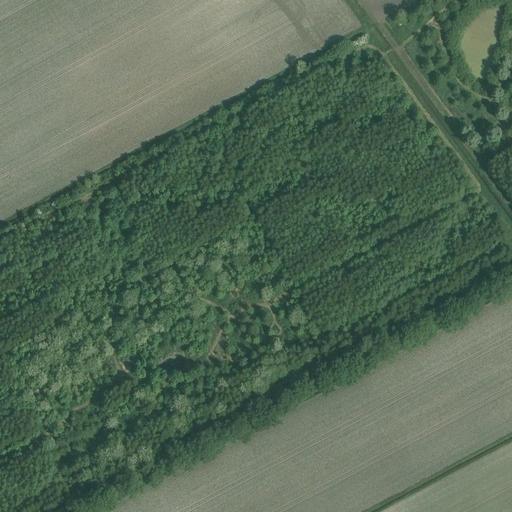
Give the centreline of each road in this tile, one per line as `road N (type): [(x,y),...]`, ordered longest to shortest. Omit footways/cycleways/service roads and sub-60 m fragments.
road 1 (track): [(511,235),(480,196),(266,304),(231,316),(187,296),(140,322)]
road 2 (track): [(511,210),(378,22)]
